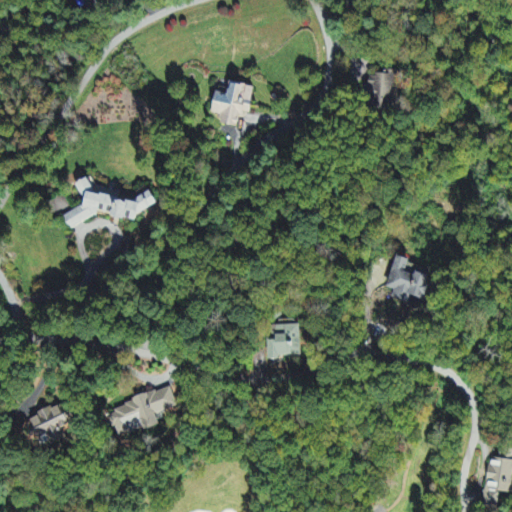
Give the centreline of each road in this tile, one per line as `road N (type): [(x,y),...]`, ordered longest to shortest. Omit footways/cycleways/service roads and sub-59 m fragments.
road 1 (residential): [(150,355),(170,239),(236,161),(322,92),(330,59),(316,3),(168,11),(123,35),(100,54),(0,204)]
road 2 (residential): [(0,345),(56,337),(96,342),(252,382),(279,382),(365,355),(429,364),(462,386),(472,404),(463,511)]
